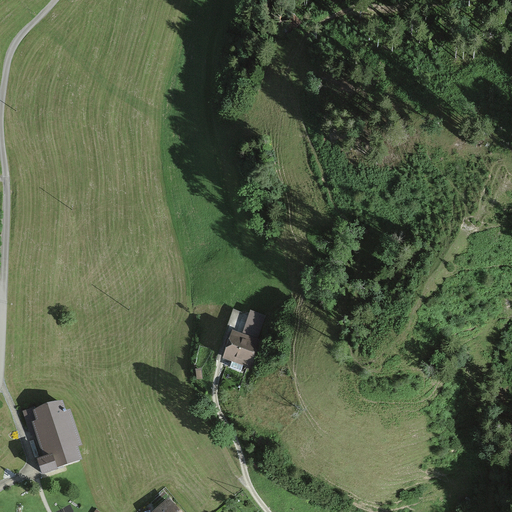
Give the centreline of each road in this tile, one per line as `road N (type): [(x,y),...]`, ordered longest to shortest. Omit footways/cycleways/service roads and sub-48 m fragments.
road 1 (track): [(35,20),(7,59),(1,104),(7,205),(0,349)]
road 2 (track): [(234,317),(215,399),(268,511)]
